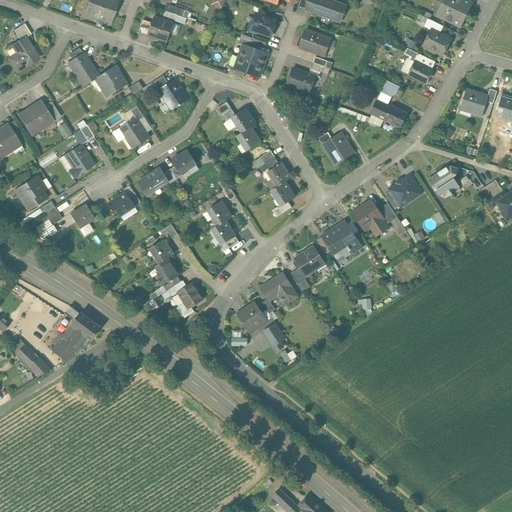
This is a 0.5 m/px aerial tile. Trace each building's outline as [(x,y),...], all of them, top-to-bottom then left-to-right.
[(103,0),(88,0),(85,11),(91,13),(91,16),(97,18),(103,0)] [(118,1),(115,0),(103,0),(97,18),(104,20),(105,18),(111,20),(118,1)] [(212,0),(211,5),(222,9),(225,0),(212,0)] [(301,0),(299,7),(306,9),(309,0),(301,0)] [(309,0),(306,9),(306,10),(313,12),(317,0),(309,0)] [(342,5),(328,0),(317,0),(313,12),(323,16),(320,22),(328,24),(330,18),(337,21),(342,5)] [(469,2),(465,0),(445,0),(443,4),(466,15),(470,6),(469,2)] [(180,9),(167,4),(164,11),(177,16),(178,16),(180,9)] [(466,15),(443,4),(438,16),(457,25),(461,24),(466,15)] [(266,16),(264,17),(256,15),(254,22),(251,23),(249,29),(250,31),(256,33),(258,32),(271,37),(276,22),(270,20),(269,17),(266,16)] [(178,16),(177,16),(175,21),(185,24),(187,19),(178,16)] [(444,26),(428,19),(424,27),(431,31),(431,30),(440,34),(444,26)] [(152,23),(143,20),(139,33),(147,36),(152,23)] [(163,23),(155,20),(153,24),(152,23),(147,36),(167,43),(170,33),(168,33),(171,23),(164,20),(163,23)] [(24,24),(14,31),(20,41),(26,38),(31,35),(24,24)] [(171,33),(178,34),(179,25),(173,24),(171,33)] [(330,39),(306,30),(300,48),(324,57),(330,39)] [(440,34),(431,30),(431,31),(424,46),(429,48),(430,50),(434,52),(436,51),(443,55),(451,40),(440,34)] [(267,40),(254,36),(252,42),(256,43),(265,46),(267,40)] [(20,41),(12,46),(18,56),(10,61),(17,73),(39,58),(26,38),(20,41)] [(252,42),(241,38),(238,44),(243,46),(243,45),(254,49),(256,43),(252,42)] [(254,49),(243,45),(243,46),(239,57),(264,66),(268,54),(254,49)] [(79,48),(69,55),(73,61),(83,54),(79,48)] [(423,56),(408,49),(405,54),(410,57),(409,59),(420,64),(423,56)] [(98,77),(83,54),(73,61),(68,63),(83,86),(95,79),(98,77)] [(435,62),(423,56),(420,64),(432,70),(435,62)] [(264,66),(239,57),(235,68),(235,69),(245,72),(260,77),(264,66)] [(327,61),(315,57),(313,63),(325,67),(327,61)] [(409,59),(408,59),(407,60),(408,60),(402,71),(408,74),(427,84),(434,71),(432,70),(420,64),(409,59)] [(330,70),(313,63),(311,69),(328,75),(330,70)] [(98,77),(95,79),(107,98),(127,85),(115,66),(98,77)] [(235,68),(230,67),(228,73),(243,78),(245,72),(235,69),(235,68)] [(315,77),(292,69),(287,85),(309,93),(315,77)] [(163,76),(153,82),(158,90),(168,83),(163,76)] [(168,83),(158,90),(172,111),(189,100),(175,79),(168,83)] [(392,97),(397,95),(400,87),(386,81),(381,93),(392,97)] [(139,82),(129,89),(133,95),(144,89),(139,82)] [(366,93),(355,89),(348,104),(358,109),(366,93)] [(497,92),(490,89),(488,97),(487,102),(493,104),(497,92)] [(488,97),(466,90),(460,109),(461,109),(462,107),(472,110),(471,113),(482,116),(487,102),(488,97)] [(511,100),(502,97),(498,108),(504,109),(501,117),(511,120),(511,100)] [(407,113),(392,106),(391,107),(377,100),(371,114),(400,128),(407,113)] [(40,101),(18,115),(31,136),(53,122),(44,107),(40,101)] [(61,117),(51,102),(44,107),(53,122),(61,117)] [(227,102),(217,109),(221,116),(231,109),(227,102)] [(144,117),(137,107),(131,111),(136,118),(136,117),(138,121),(144,117)] [(339,107),(336,113),(367,124),(369,118),(339,107)] [(231,109),(221,116),(226,123),(233,118),(232,118),(236,116),(231,109)] [(256,124),(246,109),(236,116),(232,118),(233,118),(226,123),(231,130),(237,126),(242,133),(251,127),(256,124)] [(138,121),(136,117),(136,118),(120,128),(114,132),(114,134),(118,141),(120,141),(126,138),(133,149),(150,138),(138,121)] [(93,120),(87,124),(91,131),(97,127),(93,120)] [(57,128),(65,140),(72,135),(64,123),(57,128)] [(8,124),(0,129),(0,158),(21,145),(8,124)] [(94,137),(87,125),(80,130),(87,141),(94,137)] [(261,142),(251,127),(242,133),(237,136),(247,151),(261,142)] [(87,141),(80,130),(77,132),(84,144),(87,141)] [(328,133),(318,139),(322,145),(332,138),(328,133)] [(322,145),(327,154),(330,152),(338,164),(354,153),(341,133),(332,138),(322,145)] [(81,145),(64,155),(73,169),(69,172),(74,179),(95,166),(81,145)] [(464,146),(462,154),(473,157),(475,150),(464,146)] [(54,151),(39,159),(42,166),(57,158),(54,151)] [(187,151),(172,161),(176,166),(181,174),(182,174),(196,164),(187,151)] [(271,151),(261,158),(265,164),(275,157),(271,151)] [(275,157),(265,164),(269,171),(280,165),(275,157)] [(269,171),(268,172),(277,187),(285,182),(291,179),(281,163),(280,165),(269,171)] [(181,174),(176,166),(170,170),(177,180),(183,176),(182,174),(181,174)] [(446,167),(437,173),(438,174),(428,180),(432,186),(433,186),(440,196),(440,195),(442,197),(446,198),(450,195),(451,196),(453,195),(451,193),(459,187),(453,178),(456,176),(458,169),(451,166),(447,169),(446,167)] [(161,168),(138,183),(147,196),(169,182),(164,174),(161,168)] [(177,180),(170,170),(164,174),(169,182),(171,184),(177,180)] [(37,176),(15,190),(29,211),(47,199),(41,189),(44,187),(37,176)] [(410,176),(389,190),(390,192),(398,203),(398,202),(404,198),(407,202),(410,199),(411,201),(422,193),(410,176)] [(496,180),(481,190),(488,201),(503,191),(496,180)] [(285,182),(277,187),(272,191),(281,206),(281,207),(288,202),(295,198),(285,182)] [(236,197),(229,187),(223,190),(230,200),(236,197)] [(503,191),(488,201),(491,206),(493,206),(498,204),(497,202),(506,196),(503,191)] [(141,203),(135,192),(129,196),(135,206),(141,203)] [(398,203),(390,192),(385,195),(395,210),(400,206),(398,202),(398,203)] [(511,192),(506,196),(497,202),(498,204),(502,211),(502,213),(505,218),(508,219),(511,216),(511,192)] [(129,196),(127,193),(111,203),(120,216),(135,206),(129,196)] [(51,201),(40,208),(44,214),(45,214),(55,207),(51,201)] [(372,201),(354,213),(365,230),(370,226),(376,236),(388,228),(386,225),(382,219),(383,218),(377,210),(372,201)] [(222,202),(208,211),(203,214),(208,222),(213,219),(218,226),(226,221),(231,217),(222,202)] [(288,202),(281,207),(281,206),(278,208),(282,214),(292,208),(288,202)] [(388,203),(377,210),(383,218),(382,219),(386,225),(391,222),(397,231),(404,227),(397,218),(398,218),(388,203)] [(85,205),(70,215),(79,228),(94,219),(85,205)] [(55,207),(45,214),(48,220),(58,213),(55,207)] [(278,207),(272,211),(277,218),(282,214),(278,208),(278,207)] [(58,213),(48,220),(52,226),(62,219),(58,213)] [(226,221),(218,226),(212,230),(222,245),(225,243),(235,236),(226,221)] [(359,231),(352,221),(347,224),(353,233),(354,235),(359,231)] [(171,224),(165,228),(172,238),(178,234),(171,224)] [(340,225),(322,237),(333,254),(347,245),(348,246),(347,247),(350,252),(351,251),(352,253),(362,247),(354,235),(353,233),(347,236),(340,225)] [(421,230),(411,235),(416,243),(426,238),(421,230)] [(235,236),(225,243),(229,249),(239,242),(235,236)] [(173,255),(164,240),(150,249),(160,264),(168,258),(173,255)] [(314,246),(295,259),(301,267),(307,277),(307,276),(326,264),(314,246)] [(177,272),(168,258),(160,264),(156,267),(161,275),(158,277),(160,280),(157,282),(161,288),(163,286),(178,277),(176,273),(177,272)] [(308,277),(307,276),(307,277),(301,267),(291,273),(298,284),(304,279),(308,277)] [(283,274),(261,288),(268,299),(269,301),(270,301),(278,295),(284,305),(298,297),(283,274)] [(178,277),(163,286),(167,291),(168,290),(181,282),(178,277)] [(304,279),(298,284),(303,292),(310,288),(304,279)] [(181,282),(168,290),(172,297),(179,293),(187,287),(183,280),(181,282)] [(187,287),(179,293),(189,309),(203,300),(192,283),(187,287)] [(371,298),(361,299),(361,312),(372,311),(371,298)] [(270,301),(269,301),(268,299),(262,303),(270,314),(276,310),(270,301)] [(154,300),(144,305),(147,311),(157,306),(154,300)] [(255,302),(237,314),(250,333),(267,321),(255,302)] [(101,328),(81,312),(80,314),(70,306),(65,313),(75,321),(71,326),(91,341),(101,328)] [(0,317),(0,329),(2,332),(8,325),(0,317)] [(274,324),(266,330),(273,340),(281,334),(274,324)] [(91,341),(71,326),(52,350),(66,361),(75,355),(81,348),(83,350),(91,341)] [(232,346),(248,345),(247,337),(242,337),(242,330),(231,331),(232,346)] [(34,355),(19,340),(15,344),(21,350),(16,354),(29,367),(39,378),(50,371),(35,354),(34,355)] [(292,348),(280,355),(284,363),(297,356),(292,348)] [(295,511),(300,508),(279,489),(272,496),(288,511),(295,511)] [(325,511),(307,496),(299,505),(301,507),(306,511),(325,511)]
